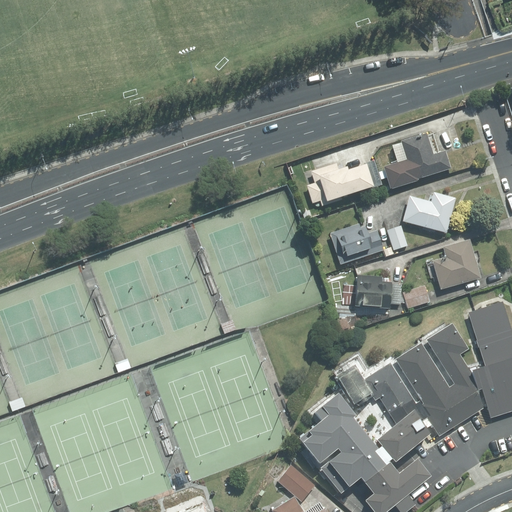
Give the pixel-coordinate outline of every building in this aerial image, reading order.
[(395,162),(383,166),(390,189),(450,170),(444,151),(433,154),(426,133),(400,142),(401,144),(391,148),(395,162)] [(374,160),(349,168),(348,165),(338,169),(336,163),(304,173),(308,183),(304,184),(310,202),(318,199),(320,208),(343,201),(342,197),(381,185),(374,160)] [(431,201),(408,196),(402,223),(446,233),(454,198),(432,193),(431,201)] [(366,234),(362,223),(328,235),(340,267),(382,251),(375,231),(366,234)] [(400,226),(386,230),(393,252),(407,247),(400,226)] [(480,278),(468,240),(442,249),(445,257),(431,262),(440,290),(480,278)] [(382,277),(355,275),(354,306),(390,308),(390,303),(400,304),(401,284),(390,284),(390,282),(382,281),(382,277)] [(430,301),(424,285),(402,292),(407,309),(430,301)] [(511,338),(494,293),(470,301),(490,352),(511,343),(511,338)] [(316,425),(298,439),(317,464),(335,450),(338,453),(320,468),(339,494),(358,478),(371,495),(362,502),(369,511),(385,511),(392,506),(396,511),(406,511),(415,506),(406,496),(429,477),(414,460),(397,475),(386,463),(391,460),(393,464),(429,435),(416,420),(420,416),(426,428),(431,425),(436,436),(482,409),(471,375),(458,355),(466,349),(451,323),(425,341),(454,384),(448,387),(421,343),(394,360),(420,400),(414,404),(388,363),(365,379),(355,364),(333,377),(352,409),(372,396),(375,401),(379,398),(395,424),(375,440),(380,447),(377,450),(351,418),(355,415),(336,394),(309,415),(316,425)] [(511,348),(498,353),(501,366),(487,370),(506,430),(511,428),(511,348)] [(314,486),(290,466),(277,482),(300,502),(314,486)] [(325,511),(319,502),(311,507),(310,505),(301,510),(292,497),(269,511),(325,511)] [(205,511),(201,500),(168,511),(205,511)]
